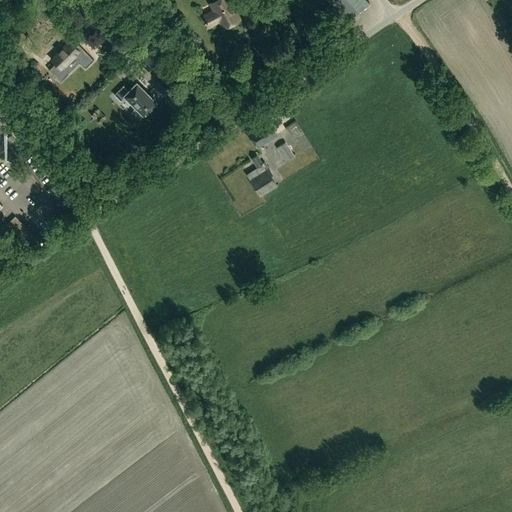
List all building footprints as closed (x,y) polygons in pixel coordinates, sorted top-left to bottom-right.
[(208,26),(219,20),(223,27),(239,19),(229,0),(216,0),(211,3),(214,10),(203,16),(208,26)] [(342,21),(348,17),(369,3),(365,0),(328,0),(331,2),(326,7),(342,21)] [(80,51),(69,41),(51,59),(62,69),(80,51)] [(120,43),(112,51),(122,61),(130,53),(120,43)] [(146,52),(138,61),(148,71),(156,62),(146,52)] [(143,114),(156,102),(136,82),(128,90),(123,85),(114,95),(120,101),(125,96),(143,114)] [(248,133),(257,148),(277,136),(267,121),(248,133)] [(296,122),(286,129),(302,152),(311,146),(296,122)] [(7,145),(14,139),(11,134),(3,140),(7,145)] [(285,143),(277,148),(285,160),(293,155),(285,143)] [(257,155),(252,158),(257,167),(263,164),(257,155)] [(271,173),(265,162),(263,164),(257,167),(246,174),(260,197),(261,197),(277,186),(270,174),(271,173)] [(269,202),(264,203),(268,213),(273,211),(269,202)] [(281,261),(276,266),(280,270),(285,266),(281,261)]
